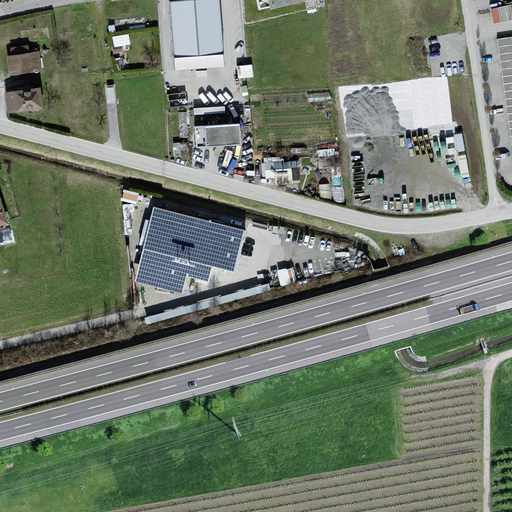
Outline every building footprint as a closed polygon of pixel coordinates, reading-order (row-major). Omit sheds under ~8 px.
[(218,0),(183,0),(170,1),(175,69),(224,66),(218,0)] [(300,0),(250,0),(253,11),(301,1),(300,0)] [(511,1),(499,4),(500,17),(511,15),(511,1)] [(492,20),(500,19),(498,4),(490,6),(492,20)] [(113,34),(114,42),(129,41),(128,33),(113,34)] [(511,33),(497,36),(511,150),(511,33)] [(36,52),(3,57),(6,75),(38,70),(36,52)] [(238,62),(238,74),(252,73),(251,62),(238,62)] [(35,89),(0,91),(0,95),(2,112),(37,108),(35,89)] [(236,145),(234,124),(198,127),(199,147),(236,145)] [(122,195),(136,199),(138,191),(124,187),(122,195)] [(242,232),(149,208),(129,282),(176,293),(181,277),(204,282),(206,267),(230,273),(242,232)] [(288,265),(277,267),(281,283),(292,280),(288,265)] [(171,314),(197,306),(195,301),(170,308),(171,314)]
